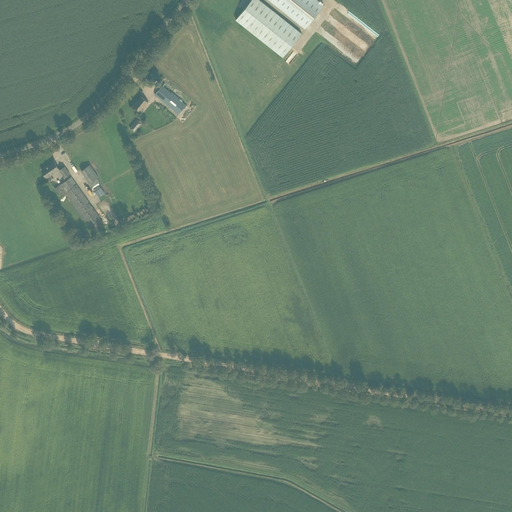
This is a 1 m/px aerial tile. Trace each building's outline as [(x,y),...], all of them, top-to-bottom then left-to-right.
[(236,19),(240,22),(283,57),(302,33),(259,0),(250,0),(242,11),(236,19)] [(269,0),(305,28),(324,5),(317,0),(269,0)] [(154,94),(178,114),(186,105),(162,85),(154,94)] [(136,101),(133,105),(139,110),(144,104),(146,105),(148,102),(141,96),(137,101),(136,101)] [(41,170),(47,177),(49,180),(52,179),(50,175),(59,169),(54,161),(41,170)] [(96,179),(98,177),(90,165),(81,171),(93,187),(99,182),(96,179)] [(59,170),(64,177),(69,174),(64,166),(59,170)] [(90,229),(92,228),(95,232),(104,226),(101,221),(102,221),(71,177),(55,188),(60,196),(65,192),(90,229)]
